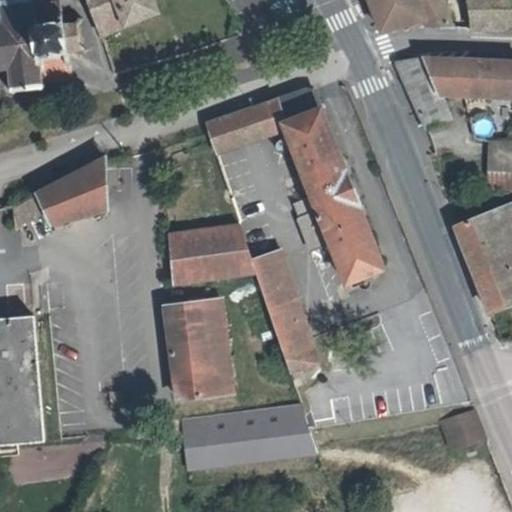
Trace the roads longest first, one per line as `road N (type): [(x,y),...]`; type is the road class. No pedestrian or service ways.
road 1 (unknown): [(164,511),(159,356),(140,213),(149,125)]
road 2 (residential): [(0,172),(356,57)]
road 3 (secondary): [(356,57),(476,374)]
road 4 (residential): [(356,57),(442,45),(511,48)]
